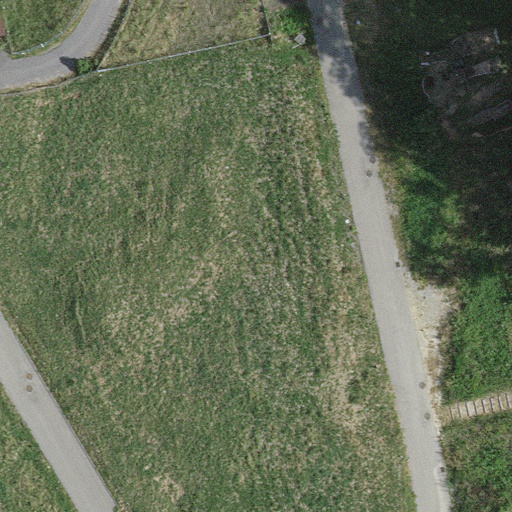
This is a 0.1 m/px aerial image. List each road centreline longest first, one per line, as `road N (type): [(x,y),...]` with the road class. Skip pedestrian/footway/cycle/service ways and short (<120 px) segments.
road 1 (residential): [(321,0),(428,511)]
road 2 (residential): [(101,511),(0,344)]
